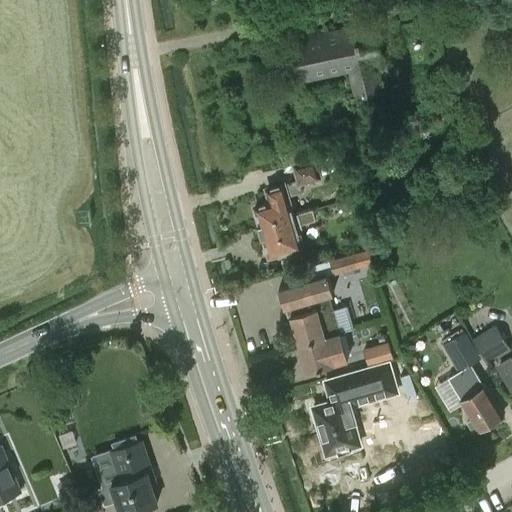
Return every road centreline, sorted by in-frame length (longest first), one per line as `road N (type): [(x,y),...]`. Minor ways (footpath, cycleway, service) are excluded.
road 1 (secondary): [(180,281),(150,165),(124,0)]
road 2 (secondary): [(258,511),(180,281)]
road 3 (tertiary): [(180,281),(0,359)]
